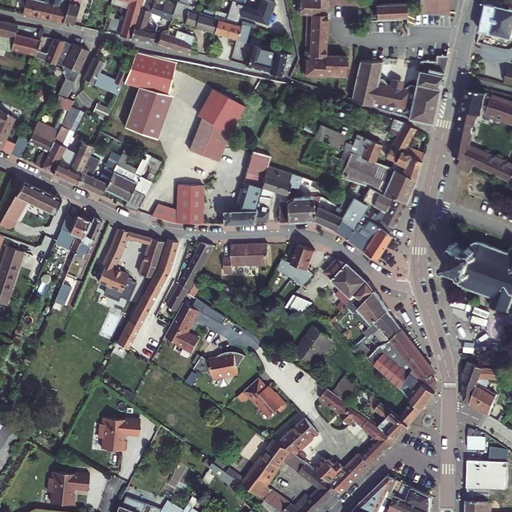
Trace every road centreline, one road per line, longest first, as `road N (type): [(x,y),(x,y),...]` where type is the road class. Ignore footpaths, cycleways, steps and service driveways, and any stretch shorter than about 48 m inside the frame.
road 1 (residential): [(0,158),(151,227),(319,237),(389,280),(420,285)]
road 2 (residential): [(0,12),(286,79)]
road 3 (residential): [(286,79),(443,130)]
road 4 (residential): [(446,477),(396,456),(336,511)]
road 5 (tertiary): [(443,130),(474,0)]
road 6 (tertiary): [(449,407),(448,374),(420,285)]
